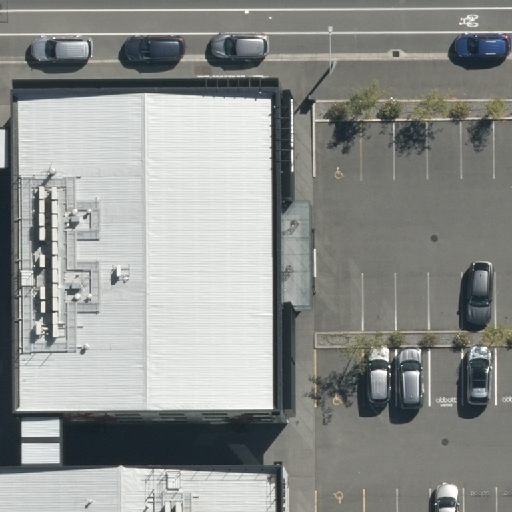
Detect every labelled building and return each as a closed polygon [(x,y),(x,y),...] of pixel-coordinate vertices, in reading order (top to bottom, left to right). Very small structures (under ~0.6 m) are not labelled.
[(505,96),(406,96),(406,177),(442,177),(442,163),(472,163),(472,179),(505,179),(505,96)] [(286,100),(24,98),(24,126),(23,171),(22,411),(70,411),(284,412),(286,100)] [(0,126),(0,171),(23,171),(24,126),(0,126)] [(70,411),(22,411),(22,468),(70,468),(70,411)] [(22,468),(0,468),(0,511),(286,511),(287,469),(70,468),(22,468)]
